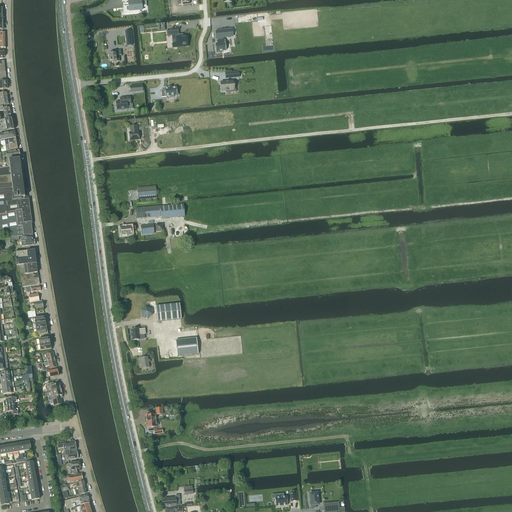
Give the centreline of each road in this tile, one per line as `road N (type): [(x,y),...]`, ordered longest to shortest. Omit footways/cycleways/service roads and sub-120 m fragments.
road 1 (primary): [(149,511),(105,310),(73,85)]
road 2 (residential): [(74,426),(12,81),(8,0)]
road 3 (track): [(154,151),(511,114)]
road 4 (track): [(134,452),(347,436),(349,452),(364,463),(371,511)]
road 5 (unclassified): [(204,0),(195,69),(73,85)]
